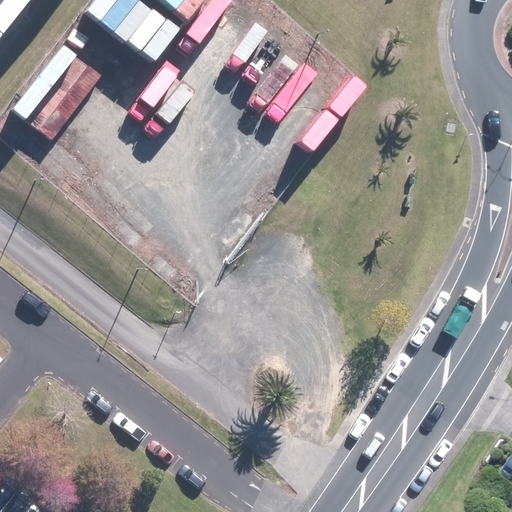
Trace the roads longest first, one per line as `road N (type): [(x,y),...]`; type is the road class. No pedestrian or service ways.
road 1 (secondary): [(471,329),(496,224),(503,149),(491,83)]
road 2 (secondary): [(350,511),(471,329)]
